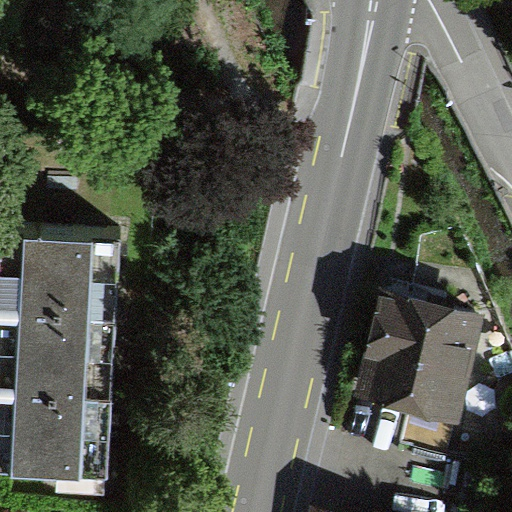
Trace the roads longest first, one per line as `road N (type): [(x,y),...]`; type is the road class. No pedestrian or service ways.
road 1 (primary): [(266,511),(381,0)]
road 2 (residential): [(424,0),(511,175)]
